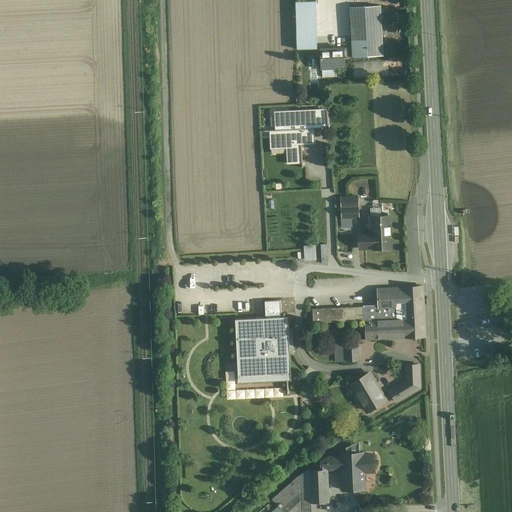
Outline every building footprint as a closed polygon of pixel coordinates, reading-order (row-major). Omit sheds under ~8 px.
[(381,5),(349,7),(352,58),(384,56),(381,5)] [(312,45),(312,30),(294,30),(294,45),(312,45)] [(345,46),(320,48),(321,71),(336,70),(336,67),(346,67),(345,46)] [(388,77),(388,60),(354,60),(354,76),(388,77)] [(320,121),(319,111),(277,113),(278,130),(272,130),(273,147),(288,146),(289,162),(302,161),(301,139),(307,139),(306,129),(314,128),(314,121),(320,121)] [(358,197),(340,198),(341,207),(359,206),(358,197)] [(359,206),(341,207),(341,219),(360,218),(359,206)] [(390,216),(368,217),(369,230),(372,229),(373,234),(363,234),(359,238),(360,248),(373,248),(373,249),(391,248),(390,216)] [(315,259),(315,244),(303,244),(304,259),(315,259)] [(423,286),(378,289),(378,305),(364,305),(364,306),(364,321),(364,322),(366,321),(366,339),(425,337),(423,286)] [(364,321),(364,306),(313,309),(313,323),(364,321)] [(291,379),(288,317),(235,320),(239,382),(291,379)] [(358,340),(335,342),(336,362),(359,361),(358,340)] [(407,381),(413,392),(420,388),(419,365),(406,365),(407,381)] [(386,400),(370,373),(351,384),(357,394),(356,395),(356,398),(358,401),(360,402),(362,401),(368,411),(386,400)] [(407,381),(390,390),(397,402),(413,392),(407,381)] [(365,450),(339,451),(339,454),(328,454),(320,459),(321,470),(328,469),(340,469),(341,490),(366,489),(366,473),(374,473),(373,452),(365,453),(365,450)] [(330,501),(328,469),(305,470),(272,500),(277,506),(283,511),(298,511),(300,511),(317,511),(317,502),(330,501)]
